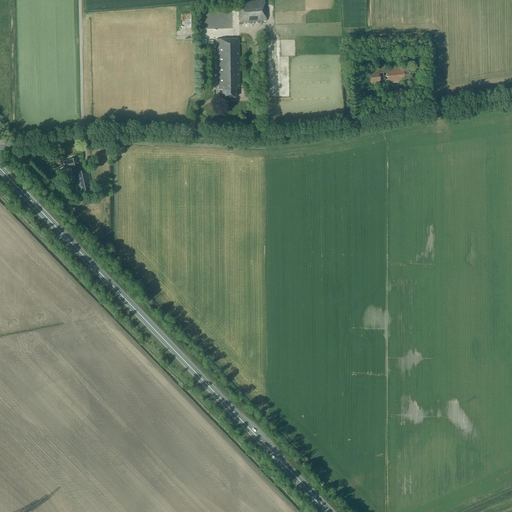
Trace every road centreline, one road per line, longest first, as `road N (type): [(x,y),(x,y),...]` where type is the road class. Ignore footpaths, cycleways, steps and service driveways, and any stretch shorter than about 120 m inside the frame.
road 1 (tertiary): [(0,147),(117,131),(287,133),(511,96)]
road 2 (trunk): [(329,511),(0,168)]
